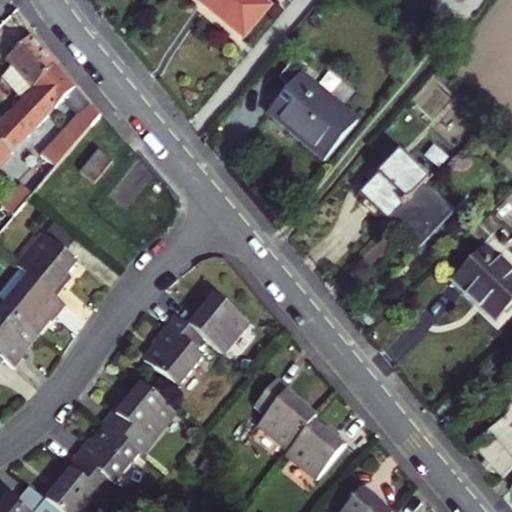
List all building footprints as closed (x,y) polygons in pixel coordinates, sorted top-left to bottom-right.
[(199,0),(244,38),(270,8),(261,0),(199,0)] [(23,97),(54,64),(30,36),(8,57),(17,66),(5,77),(23,97)] [(307,68),(297,59),(280,79),(291,88),(268,114),(324,161),(358,121),(302,74),(307,68)] [(23,97),(0,121),(0,165),(65,99),(79,115),(60,137),(63,139),(45,160),(58,171),(103,119),(54,64),(23,97)] [(112,162),(99,151),(82,172),(95,183),(112,162)] [(399,154),(359,196),(386,222),(426,180),(399,154)] [(429,183),(426,180),(386,222),(417,252),(453,215),(424,188),(429,183)] [(6,209),(17,219),(30,204),(33,200),(22,190),(6,209)] [(483,245),(485,243),(500,228),(489,218),(472,234),(483,245)] [(30,276),(55,297),(68,282),(64,279),(76,264),(44,237),(18,268),(30,276)] [(477,302),(497,321),(511,305),(511,268),(489,246),(451,284),(473,306),(477,302)] [(55,297),(30,276),(3,308),(37,334),(49,320),(52,323),(66,306),(55,297)] [(182,325),(201,340),(219,355),(245,325),(212,297),(199,313),(195,309),(182,325)] [(477,302),(473,306),(493,325),(497,321),(477,302)] [(0,311),(0,355),(4,359),(14,367),(26,353),(23,350),(37,334),(3,308),(0,311)] [(182,325),(173,317),(150,345),(155,349),(142,364),(174,391),(200,361),(190,353),(201,340),(182,325)] [(511,469),(511,386),(505,379),(490,392),(510,415),(474,447),(502,479),(511,469)] [(259,427),(290,452),(313,423),(316,419),(300,407),(303,403),(277,382),(255,409),(266,418),(259,427)] [(149,444),(173,416),(142,389),(128,405),(125,403),(103,429),(107,433),(128,450),(139,436),(149,444)] [(290,452),(287,455),(317,480),(346,444),(332,433),(329,436),(313,423),(290,452)] [(78,460),(103,481),(112,489),(138,458),(128,450),(107,433),(95,447),(92,444),(78,460)] [(54,511),(92,511),(104,498),(95,490),(103,481),(78,460),(56,487),(59,490),(46,505),(53,511),(54,511)] [(104,498),(112,489),(103,481),(95,490),(104,498)] [(385,511),(377,506),(380,502),(364,489),(345,511),(385,511)] [(18,505),(26,511),(36,501),(43,507),(46,504),(30,491),(18,505)] [(0,511),(52,511),(53,511),(46,505),(46,504),(43,507),(36,501),(26,511),(18,505),(10,498),(0,509),(0,511)]
